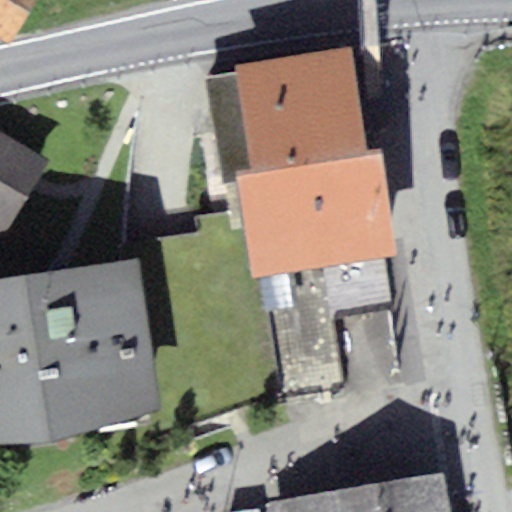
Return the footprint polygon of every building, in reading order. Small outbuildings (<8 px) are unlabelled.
[(39,0),(0,0),(0,37),(12,45),(39,0)] [(234,65),(251,170),(367,151),(350,46),(234,65)] [(49,160),(0,131),(0,234),(3,237),(49,160)] [(252,278),(397,255),(379,149),(367,151),(251,170),(234,173),(252,278)] [(136,242),(138,257),(164,416),(260,401),(229,211),(193,217),(195,233),(136,242)] [(138,257),(0,279),(0,443),(164,416),(138,257)] [(268,501),(270,511),(452,511),(445,471),(268,501)]
